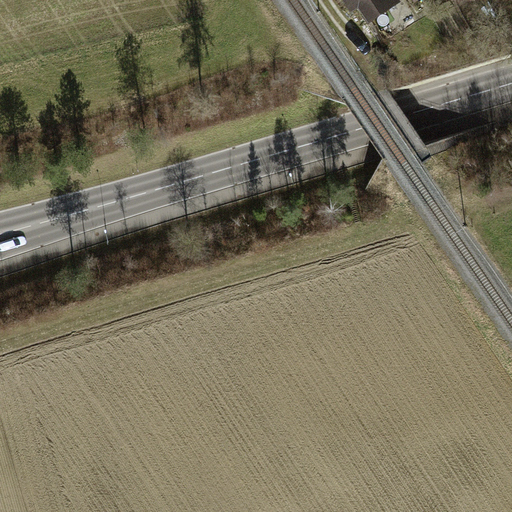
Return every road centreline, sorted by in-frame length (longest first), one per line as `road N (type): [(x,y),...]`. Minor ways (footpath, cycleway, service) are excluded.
road 1 (secondary): [(511,83),(0,233)]
road 2 (track): [(359,227),(0,341)]
